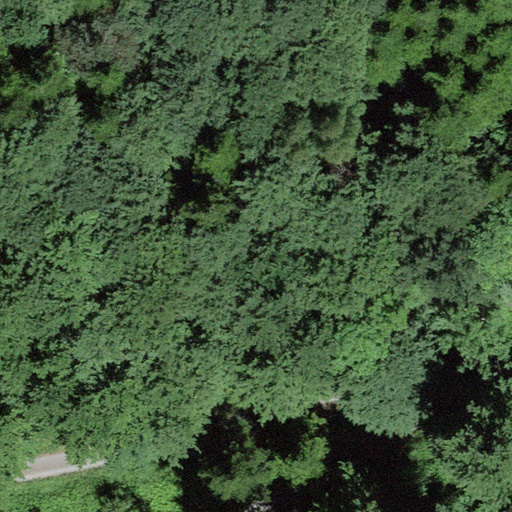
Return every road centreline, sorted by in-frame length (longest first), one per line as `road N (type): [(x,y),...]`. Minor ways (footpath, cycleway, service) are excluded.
road 1 (track): [(0,482),(511,370)]
road 2 (track): [(511,378),(254,511)]
